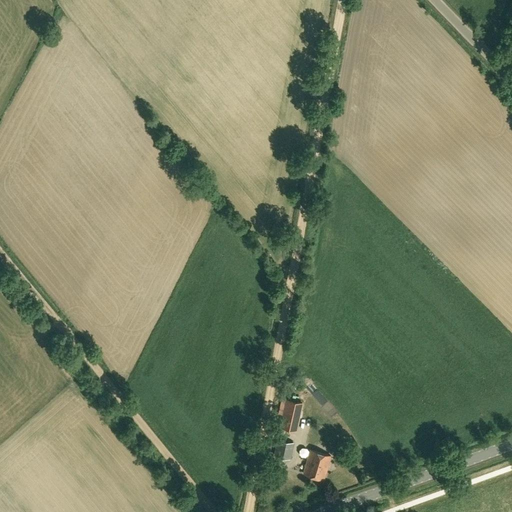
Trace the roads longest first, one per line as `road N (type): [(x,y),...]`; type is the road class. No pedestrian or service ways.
road 1 (track): [(249,511),(342,0)]
road 2 (track): [(208,511),(0,251)]
road 3 (tertiary): [(325,511),(511,444)]
